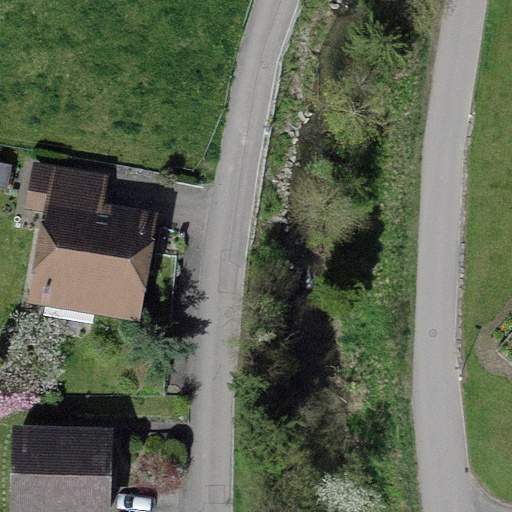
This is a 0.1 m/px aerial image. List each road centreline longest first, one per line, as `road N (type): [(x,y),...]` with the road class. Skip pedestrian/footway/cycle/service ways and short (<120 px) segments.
road 1 (residential): [(213,511),(232,198),(275,0)]
road 2 (residential): [(469,0),(442,233),(449,511)]
